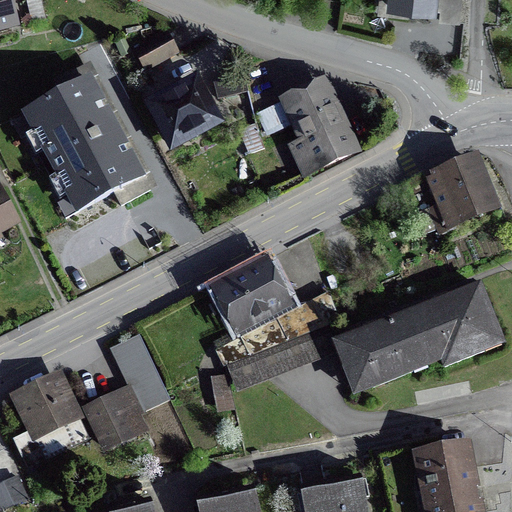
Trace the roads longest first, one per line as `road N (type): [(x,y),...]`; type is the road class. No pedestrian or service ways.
road 1 (residential): [(454,133),(0,365)]
road 2 (residential): [(182,0),(402,72),(454,133)]
road 3 (residential): [(487,123),(476,97),(484,0)]
